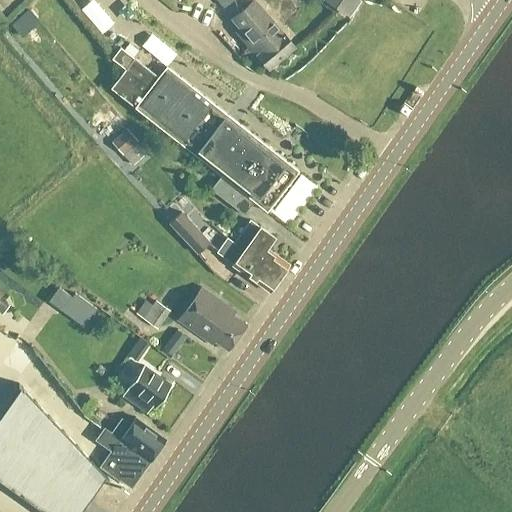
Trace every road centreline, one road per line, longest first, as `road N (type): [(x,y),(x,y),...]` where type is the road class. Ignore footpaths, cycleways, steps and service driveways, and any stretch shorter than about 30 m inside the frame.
road 1 (tertiary): [(149,511),(507,0)]
road 2 (tertiary): [(335,511),(483,319),(511,293)]
